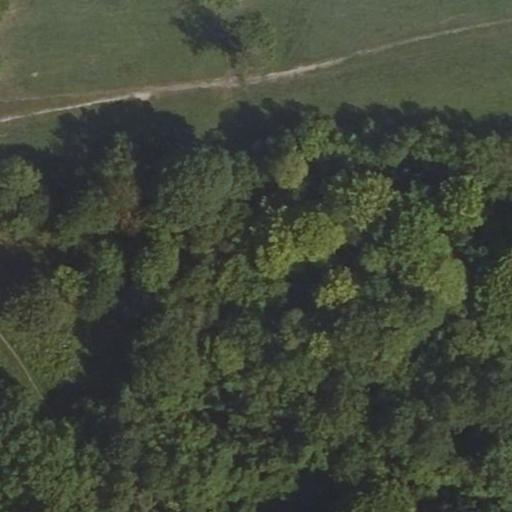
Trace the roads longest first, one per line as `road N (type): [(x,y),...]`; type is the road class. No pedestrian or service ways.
road 1 (track): [(322,0),(293,56),(274,74),(0,127)]
road 2 (track): [(0,100),(170,89)]
